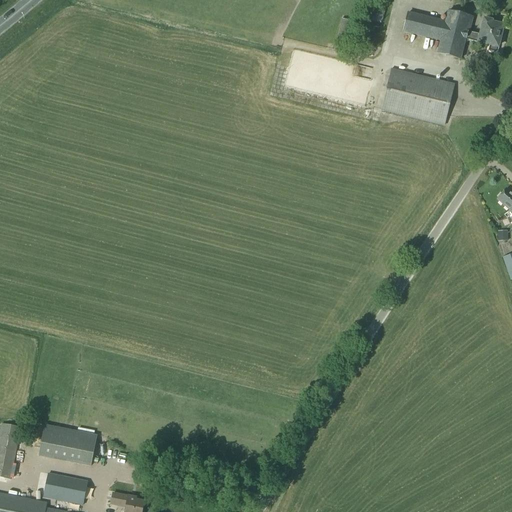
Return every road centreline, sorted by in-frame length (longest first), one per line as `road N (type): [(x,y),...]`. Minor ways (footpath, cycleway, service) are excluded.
road 1 (unclassified): [(261,511),(511,125)]
road 2 (track): [(0,484),(26,490),(32,463),(266,503)]
